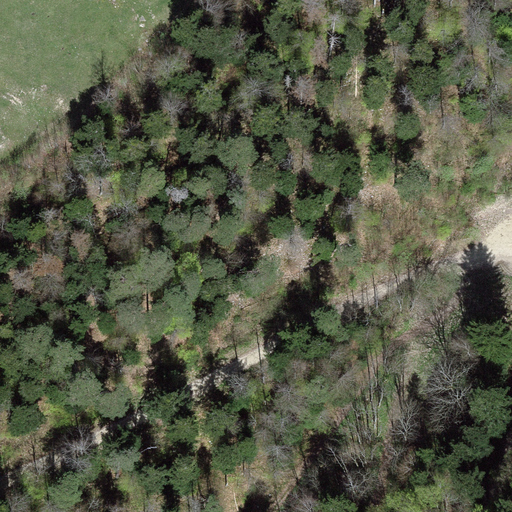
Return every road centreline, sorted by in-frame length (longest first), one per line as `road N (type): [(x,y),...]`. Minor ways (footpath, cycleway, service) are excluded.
road 1 (track): [(511,230),(0,486)]
road 2 (track): [(485,243),(376,511)]
